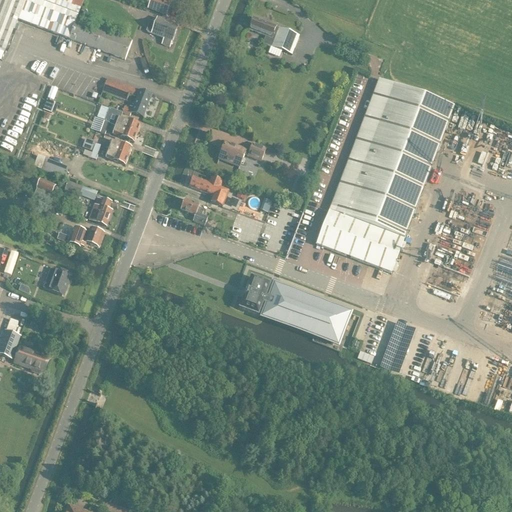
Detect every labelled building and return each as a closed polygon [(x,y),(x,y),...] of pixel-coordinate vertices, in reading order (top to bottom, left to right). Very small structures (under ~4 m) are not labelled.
[(0,0),(0,51),(3,52),(23,2),(16,0),(0,0)] [(25,0),(18,20),(52,33),(64,0),(25,0)] [(64,0),(52,33),(68,40),(75,21),(76,21),(84,0),(64,0)] [(159,0),(153,0),(150,9),(167,16),(173,0),(179,0),(180,0),(178,5),(188,9),(191,0),(160,0),(161,0),(159,0)] [(299,36),(253,18),(249,29),(266,36),(263,44),(292,55),(299,36)] [(68,40),(96,50),(103,31),(76,21),(75,21),(68,40)] [(150,21),(146,31),(148,32),(164,38),(163,39),(161,44),(170,48),(172,42),(173,43),(178,28),(158,21),(157,23),(150,21)] [(131,42),(103,31),(96,50),(124,61),(131,42)] [(46,55),(43,64),(48,66),(51,57),(46,55)] [(60,72),(71,76),(75,67),(63,62),(60,72)] [(109,80),(103,92),(127,102),(130,94),(137,97),(132,109),(132,111),(125,108),(123,113),(130,116),(131,115),(143,120),(152,97),(109,80)] [(404,240),(454,109),(378,81),(329,212),(404,240)] [(27,87),(39,90),(41,85),(29,82),(27,87)] [(47,100),(43,110),(51,113),(55,103),(47,100)] [(109,108),(104,121),(109,123),(112,116),(119,118),(119,117),(121,118),(122,113),(109,108)] [(112,116),(109,123),(116,126),(137,134),(140,125),(121,118),(119,117),(119,118),(112,116)] [(116,126),(113,134),(134,142),(137,134),(116,126)] [(85,139),(82,147),(92,150),(95,143),(85,139)] [(112,140),(109,149),(129,157),(132,148),(112,140)] [(93,153),(91,152),(89,157),(96,160),(101,145),(96,144),(93,153)] [(266,151),(253,145),(249,154),(226,144),(219,160),(240,169),(244,158),(247,158),(261,164),(266,151)] [(109,149),(106,158),(125,165),(129,157),(109,149)] [(503,156),(498,166),(502,167),(507,157),(503,156)] [(228,191),(220,188),(222,183),(210,179),(209,184),(194,178),(190,187),(204,193),(205,191),(213,194),(210,202),(222,207),(228,191)] [(302,178),(299,184),(301,188),(300,191),(303,192),(308,180),(302,178)] [(47,208),(50,202),(56,187),(42,181),(36,197),(34,196),(32,202),(47,208)] [(86,197),(89,190),(67,183),(65,192),(86,199),(86,197)] [(89,190),(86,197),(95,199),(98,193),(89,190)] [(113,211),(109,210),(112,203),(103,200),(98,199),(96,205),(95,205),(89,220),(107,227),(113,211)] [(208,218),(202,216),(204,210),(198,208),(199,205),(185,200),(181,210),(195,216),(193,221),(205,225),(208,218)] [(329,212),(316,246),(391,274),(404,240),(329,212)] [(74,227),(68,244),(80,248),(81,246),(85,247),(86,244),(99,248),(105,233),(90,228),(88,232),(74,227)] [(411,242),(416,244),(420,233),(415,231),(411,242)] [(511,265),(511,262),(511,259),(503,256),(501,261),(511,265)] [(56,270),(50,268),(43,288),(49,290),(48,291),(62,296),(66,284),(68,284),(71,276),(56,270)] [(349,315),(275,287),(273,293),(272,293),(273,292),(272,291),(272,290),(271,290),(270,290),(269,290),(268,291),(270,285),(251,278),(245,293),(240,308),(337,345),(349,315)] [(21,285),(18,291),(29,295),(30,291),(28,287),(21,285)] [(9,320),(5,332),(13,335),(18,323),(9,320)] [(48,360),(31,353),(32,351),(20,346),(19,348),(17,347),(20,337),(13,335),(5,332),(0,345),(0,355),(12,360),(15,360),(14,363),(23,367),(24,364),(32,367),(31,370),(32,373),(38,375),(41,374),(42,371),(44,372),(48,360)] [(355,358),(358,351),(340,345),(338,351),(355,358)] [(358,359),(369,360),(369,351),(359,351),(358,359)] [(490,404),(496,406),(504,387),(498,384),(490,404)]
